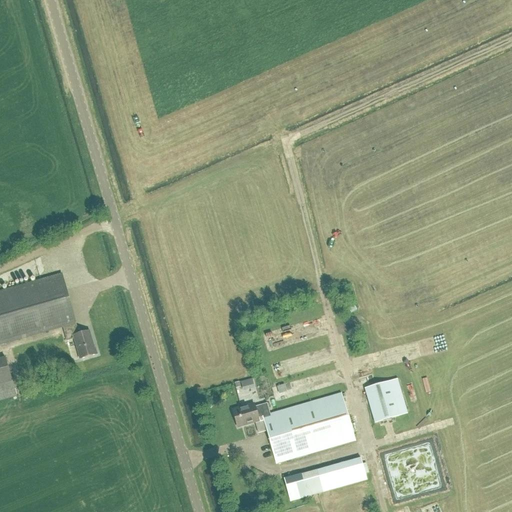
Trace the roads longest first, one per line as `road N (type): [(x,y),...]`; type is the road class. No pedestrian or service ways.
road 1 (tertiary): [(199,511),(52,0)]
road 2 (track): [(331,310),(286,142),(511,40)]
road 3 (track): [(0,268),(114,217)]
